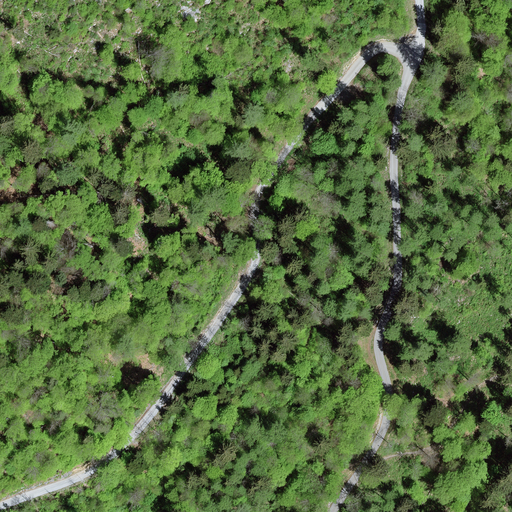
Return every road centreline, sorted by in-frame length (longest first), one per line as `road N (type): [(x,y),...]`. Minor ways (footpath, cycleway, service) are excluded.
road 1 (track): [(417,54),(375,48),(314,114),(255,194),(254,267),(125,443),(75,479),(0,505)]
road 2 (track): [(367,460),(387,418),(377,341),(397,278),(396,123),(421,39),(420,0)]
